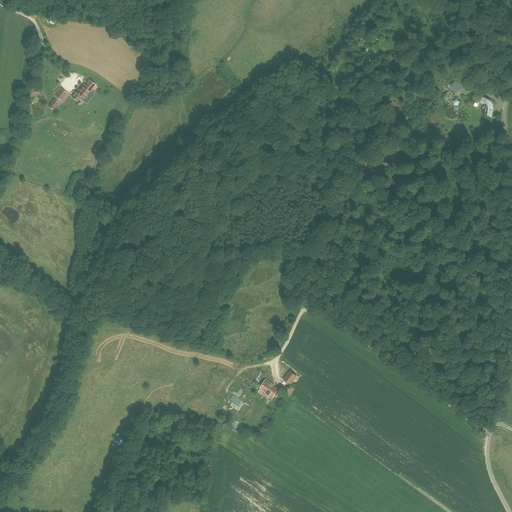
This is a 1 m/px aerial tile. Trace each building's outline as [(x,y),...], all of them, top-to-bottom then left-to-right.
[(84,84),(77,92),(76,91),(72,97),(77,101),(80,98),(83,101),(91,90),(84,84)] [(62,100),(66,94),(60,89),(55,96),(62,100)] [(487,110),(487,111),(485,111),(485,114),(485,115),(486,116),(486,117),(487,118),(487,119),(488,119),(489,116),(492,117),(493,108),(493,107),(493,105),(493,104),(492,103),(492,102),(491,102),(491,101),(490,100),(489,99),(488,99),(487,98),(482,97),(481,100),(482,101),(483,101),(484,102),(485,102),(485,103),(486,104),(487,105),(487,106),(487,107),(487,108),(487,109),(487,110)] [(54,99),(48,107),(53,110),(59,103),(54,99)] [(283,379),(290,384),(297,376),(290,371),(283,379)] [(271,384),(272,383),(266,379),(264,383),(262,382),(260,386),(261,387),(260,389),(265,392),(264,395),(268,398),(270,395),(273,397),(274,395),(277,396),(279,392),(277,391),(278,389),(271,384)] [(294,389),(290,386),(289,385),(288,387),(287,387),(284,391),(290,395),(293,391),(294,389)] [(231,400),(233,401),(231,406),(241,410),(245,401),(233,396),(231,400)] [(241,428),(243,425),(236,420),(234,424),(241,428)]
